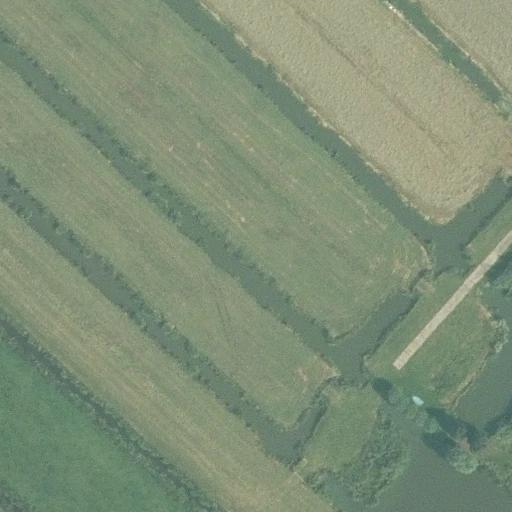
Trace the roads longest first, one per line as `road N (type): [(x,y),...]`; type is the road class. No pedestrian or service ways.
road 1 (track): [(0,86),(350,417),(511,235)]
road 2 (track): [(145,363),(285,498),(350,417)]
road 3 (track): [(511,455),(478,447),(394,370)]
